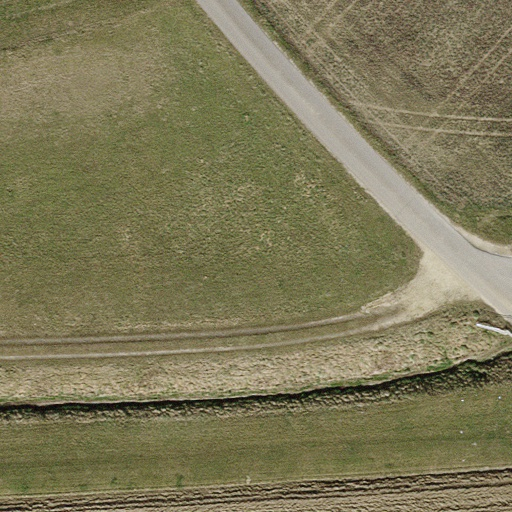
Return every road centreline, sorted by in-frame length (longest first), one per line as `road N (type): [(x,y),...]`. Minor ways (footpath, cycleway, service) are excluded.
road 1 (track): [(511,277),(339,326),(228,340),(0,349)]
road 2 (track): [(222,0),(294,88),(511,301)]
